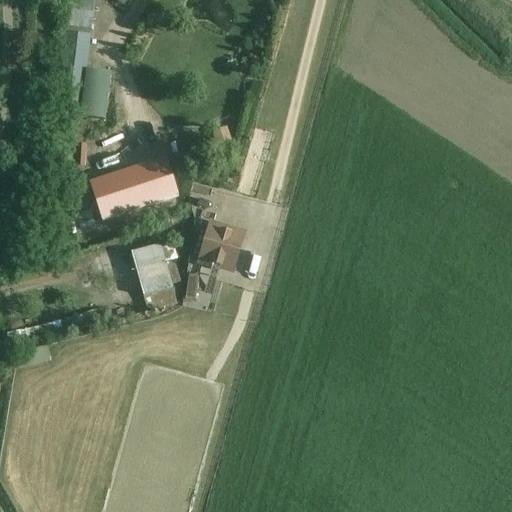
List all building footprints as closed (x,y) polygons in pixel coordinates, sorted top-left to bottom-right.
[(69,0),(66,29),(91,32),(94,0),(69,0)] [(64,35),(53,116),(77,120),(88,38),(64,35)] [(225,128),(212,133),(216,144),(229,139),(225,128)] [(208,225),(198,261),(233,272),(244,236),(208,225)] [(172,244),(161,247),(165,262),(177,259),(172,244)] [(161,246),(130,255),(143,299),(173,290),(172,285),(166,266),(165,262),(161,247),(161,246)] [(188,277),(185,301),(195,302),(198,278),(188,277)] [(105,311),(4,336),(6,341),(8,349),(108,324),(105,311)] [(6,341),(0,342),(0,365),(11,363),(8,349),(6,341)]
